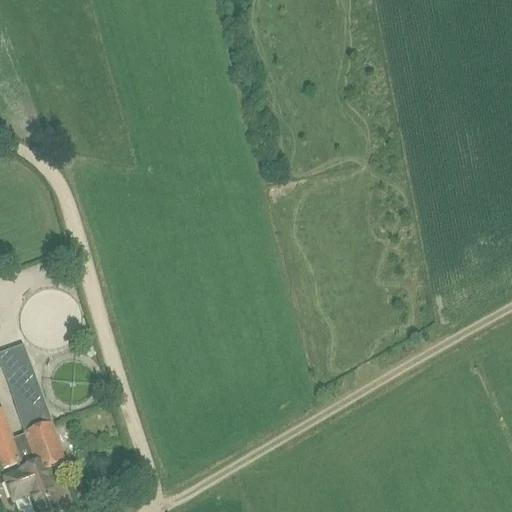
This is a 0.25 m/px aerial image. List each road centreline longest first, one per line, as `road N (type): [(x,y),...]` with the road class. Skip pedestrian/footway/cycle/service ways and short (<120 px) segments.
road 1 (unclassified): [(0,137),(51,172),(66,200),(158,508)]
road 2 (track): [(158,508),(511,305)]
